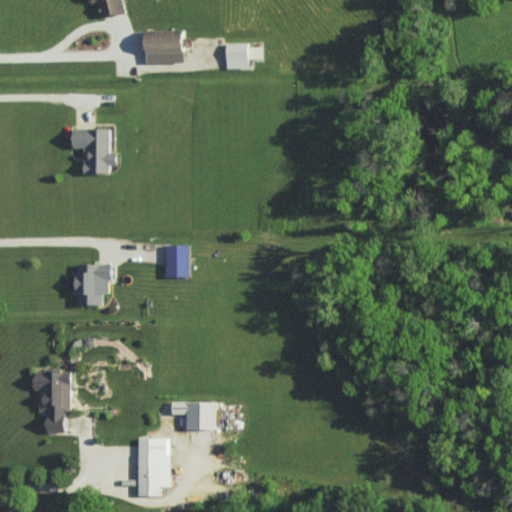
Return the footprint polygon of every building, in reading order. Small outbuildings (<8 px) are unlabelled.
[(91,0),(93,5),(101,3),(104,17),(127,13),(124,0),(91,0)] [(187,62),(186,29),(148,30),(148,62),(187,62)] [(249,68),(250,43),(228,43),(228,68),(249,68)] [(112,128),(75,128),(75,147),(86,148),(85,173),(112,174),(112,164),(119,164),(119,152),(111,152),(112,128)] [(191,244),(168,244),(168,277),(191,277),(191,244)] [(113,263),(76,264),(77,295),(79,295),(80,305),(105,304),(105,293),(113,293),(113,263)] [(73,372),(37,371),(36,389),(41,390),(40,411),(50,411),(49,431),(67,432),(68,414),(72,414),(73,372)] [(217,402),(174,401),(174,414),(189,414),(189,429),(217,429),(217,402)] [(170,437),(140,438),(140,496),(162,496),(162,485),(171,485),(170,437)]
